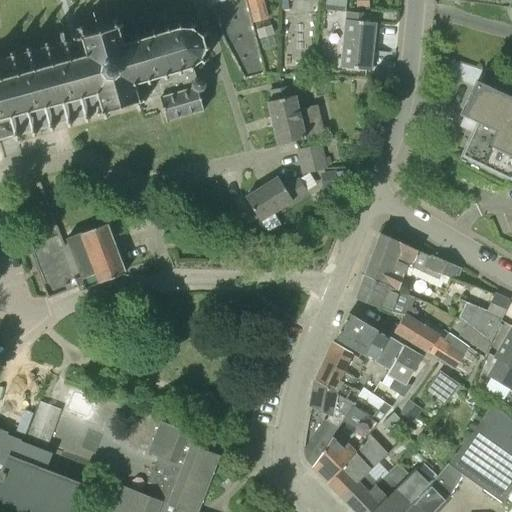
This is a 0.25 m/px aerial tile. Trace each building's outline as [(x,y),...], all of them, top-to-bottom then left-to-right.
[(211,0),(213,4),(223,42),(243,82),(266,76),(246,0),(211,0)] [(264,0),(247,0),(253,23),(269,19),(264,0)] [(346,12),(347,0),(320,0),(320,10),(346,12)] [(364,22),(365,14),(348,13),(347,20),(345,19),(340,67),(367,70),(370,40),(374,40),(376,23),(364,22)] [(118,24),(117,19),(112,21),(113,26),(91,32),(89,31),(87,30),(84,30),(83,27),(82,27),(81,26),(79,28),(78,28),(80,35),(74,37),(68,39),(66,32),(64,32),(62,31),(61,33),(61,35),(60,35),(61,42),(51,45),(50,44),(49,44),(49,42),(45,43),(45,46),(44,46),(45,47),(32,50),(32,49),(31,50),(30,47),(26,48),(27,51),(15,55),(14,51),(10,52),(11,56),(0,58),(0,142),(2,142),(1,139),(7,138),(13,136),(13,137),(15,138),(15,141),(20,139),(19,137),(20,135),(20,134),(31,131),(33,136),(37,135),(36,131),(37,130),(37,129),(48,126),(48,127),(49,127),(50,131),(54,130),(53,126),(54,125),(54,124),(60,123),(66,121),(66,122),(67,122),(68,126),(72,125),(71,121),(72,121),(72,120),(83,116),(84,117),(86,121),(90,120),(89,116),(90,116),(89,115),(97,113),(98,115),(103,113),(104,118),(109,117),(108,112),(136,104),(137,109),(142,108),(140,103),(146,101),(145,98),(159,94),(162,107),(163,112),(164,112),(166,122),(204,111),(199,91),(203,90),(206,85),(205,83),(204,80),(199,78),(196,79),(195,76),(193,71),(194,71),(193,66),(200,61),(204,64),(206,61),(202,57),(205,50),(210,50),(210,46),(205,46),(203,38),(207,35),(205,31),(200,34),(194,29),(196,25),(192,23),(190,27),(182,28),(181,23),(176,24),(177,28),(171,30),(169,26),(165,27),(166,31),(156,34),(155,29),(150,31),(151,35),(140,38),(138,34),(133,35),(135,40),(123,43),(119,29),(124,28),(123,23),(118,24)] [(271,26),(256,30),(259,39),(274,35),(271,26)] [(496,73),(486,69),(453,60),(447,73),(476,85),(462,113),(479,121),(463,154),(511,177),(511,173),(511,79),(496,72),(496,73)] [(295,96),(292,85),(271,90),(273,101),(268,102),(277,145),(324,134),(318,104),(299,109),(296,95),(295,96)] [(300,162),(325,157),(322,144),(297,149),(300,162)] [(327,169),(325,157),(300,162),(303,174),(327,169)] [(285,188),(278,177),(245,197),(261,222),(293,202),(293,201),(308,192),(299,179),(285,188)] [(84,289),(63,239),(52,212),(49,212),(58,235),(28,247),(48,298),(78,287),(79,291),(84,289)] [(112,237),(107,224),(79,234),(79,233),(63,239),(84,289),(100,283),(124,273),(125,273),(112,237)] [(431,255),(379,233),(369,258),(404,274),(407,266),(439,280),(441,275),(457,279),(462,268),(431,253),(431,255)] [(403,304),(407,295),(397,290),(363,275),(354,298),(391,312),(396,301),(403,304)] [(466,301),(464,305),(458,317),(460,318),(467,324),(485,338),(488,341),(490,343),(502,318),(511,300),(494,293),(486,310),(466,301)] [(365,356),(377,330),(348,313),(335,338),(365,356)] [(455,369),(464,354),(449,345),(450,343),(404,314),(394,330),(455,369)] [(485,338),(467,324),(459,334),(481,350),(488,341),(485,338)] [(511,329),(495,358),(497,359),(483,382),(508,397),(511,389),(511,329)] [(376,362),(389,337),(377,330),(365,356),(376,362)] [(389,369),(404,346),(389,337),(376,362),(389,369)] [(345,399),(352,387),(349,385),(353,377),(343,371),(352,353),(333,342),(318,369),(315,381),(345,399)] [(403,399),(410,386),(406,384),(421,356),(404,346),(389,369),(386,375),(394,380),(389,387),(380,381),(370,394),(367,392),(357,409),(352,407),(351,407),(376,424),(378,422),(387,405),(391,408),(398,396),(403,399)] [(441,408),(456,387),(436,374),(421,394),(441,408)] [(351,407),(352,407),(354,404),(345,399),(315,381),(310,407),(328,415),(326,421),(338,428),(344,419),(351,407)] [(422,410),(409,401),(400,414),(413,423),(422,410)] [(47,446),(61,409),(39,402),(26,438),(47,446)] [(503,503),(511,490),(511,418),(491,403),(448,464),(462,474),(503,503)] [(354,451),(376,424),(351,407),(344,419),(358,428),(343,447),(332,436),(311,466),(327,482),(354,451)] [(401,421),(394,413),(381,424),(389,432),(401,421)] [(334,433),(338,428),(326,421),(323,419),(319,425),(334,433)] [(196,511),(219,455),(212,453),(216,443),(160,422),(148,453),(158,456),(143,493),(123,486),(113,511),(196,511)] [(371,469),(388,453),(369,434),(379,423),(378,422),(376,424),(354,451),(327,482),(341,496),(371,469)] [(0,503),(22,511),(77,511),(86,488),(41,470),(47,455),(17,444),(17,443),(0,435),(0,503)] [(371,511),(402,511),(406,508),(398,499),(413,485),(406,477),(408,474),(397,463),(383,477),(394,487),(371,511)] [(437,511),(452,498),(462,474),(448,464),(432,481),(406,508),(402,511),(437,511)] [(340,497),(353,511),(371,511),(394,487),(383,477),(381,479),(371,469),(341,496),(340,497)]
